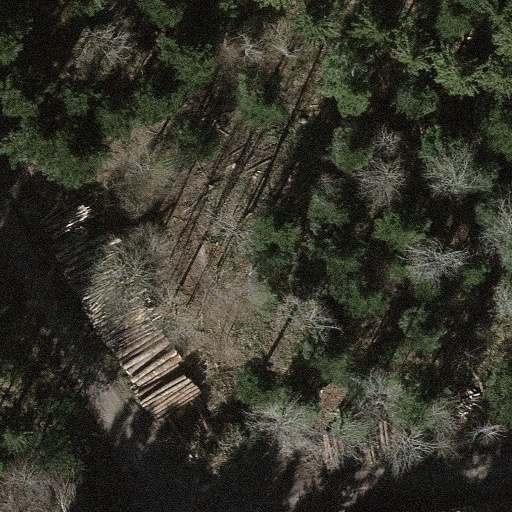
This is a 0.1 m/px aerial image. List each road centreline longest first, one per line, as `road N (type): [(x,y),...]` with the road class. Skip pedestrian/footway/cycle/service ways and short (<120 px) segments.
road 1 (track): [(170,511),(0,211)]
road 2 (track): [(511,474),(308,511)]
